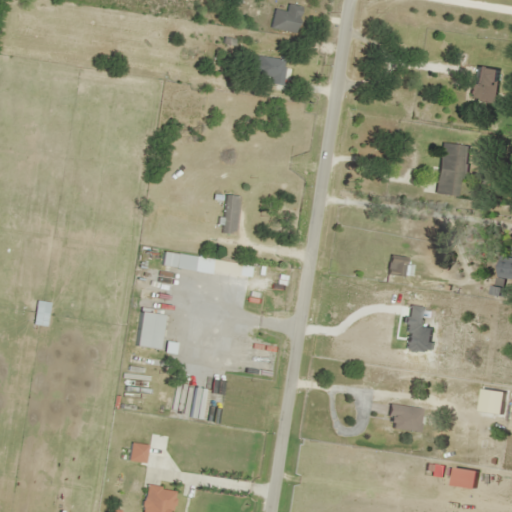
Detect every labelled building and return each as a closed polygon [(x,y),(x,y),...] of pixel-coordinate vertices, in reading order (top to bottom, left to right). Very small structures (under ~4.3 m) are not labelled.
[(268,26),(293,33),(300,6),(287,3),(284,12),(273,9),(268,26)] [(273,85),(286,72),(266,51),(252,64),(273,85)] [(467,97),(491,102),(498,70),(474,65),(467,97)] [(467,145),(439,142),(433,194),(456,197),(458,178),(463,179),(467,145)] [(236,195),(222,194),(219,233),(233,234),(236,195)] [(173,265),(174,253),(160,252),(159,265),(173,265)] [(385,274),(402,276),(404,256),(387,254),(385,274)] [(511,278),(511,256),(501,254),(497,276),(511,278)] [(46,325),(46,301),(33,300),(32,325),(46,325)] [(155,349),(159,313),(136,311),(132,346),(155,349)] [(453,427),(472,428),(473,408),(455,407),(453,427)] [(125,461),(142,463),(145,444),(128,442),(125,461)] [(168,511),(171,488),(143,485),(139,511),(168,511)]
